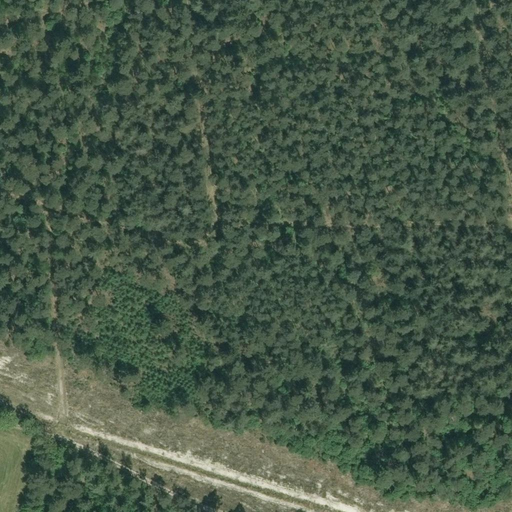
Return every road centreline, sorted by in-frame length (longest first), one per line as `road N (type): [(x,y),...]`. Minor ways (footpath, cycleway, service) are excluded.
road 1 (track): [(0,190),(194,242),(294,223),(511,222)]
road 2 (track): [(60,437),(53,248),(29,230),(30,199)]
road 3 (track): [(184,0),(214,239)]
road 4 (track): [(215,511),(60,437),(0,418)]
road 5 (track): [(479,0),(511,158)]
